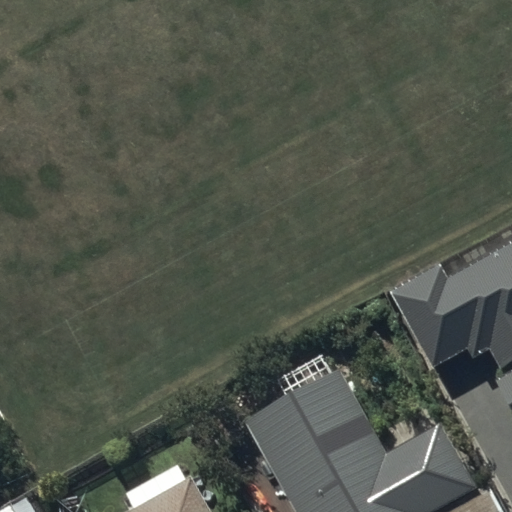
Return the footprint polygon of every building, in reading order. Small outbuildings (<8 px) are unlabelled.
[(396,295),(435,370),(436,371),(472,352),(477,362),(495,353),(504,370),(511,365),(511,251),(451,284),(443,270),(396,295)] [(250,425),(298,511),(433,511),(475,488),(438,421),(386,450),(343,373),(250,425)] [(511,376),(500,384),(511,405),(511,376)] [(209,511),(191,480),(134,511),(209,511)] [(505,511),(494,490),(450,511),(505,511)]
